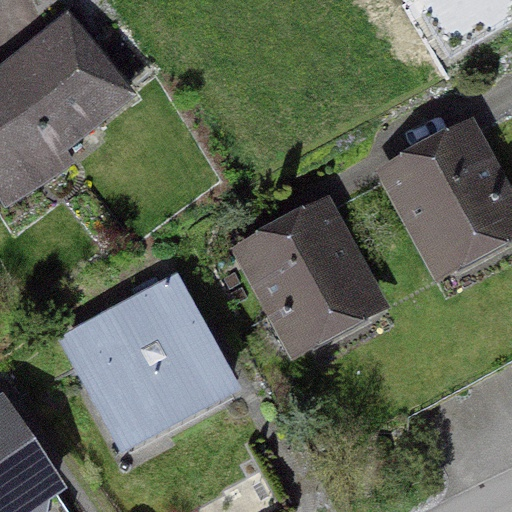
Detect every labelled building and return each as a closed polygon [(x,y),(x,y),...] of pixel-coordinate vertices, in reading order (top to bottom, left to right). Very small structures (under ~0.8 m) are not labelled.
[(0,77),(0,179),(57,146),(62,154),(127,99),(67,23),(0,77)] [(511,245),(511,192),(473,122),(375,175),(436,287),(511,245)] [(390,313),(327,200),(231,253),(294,366),(390,313)] [(122,461),(242,397),(178,276),(160,285),(156,278),(131,291),(135,299),(57,340),(122,461)] [(68,495),(3,399),(0,400),(0,511),(48,511),(49,508),(68,495)]
